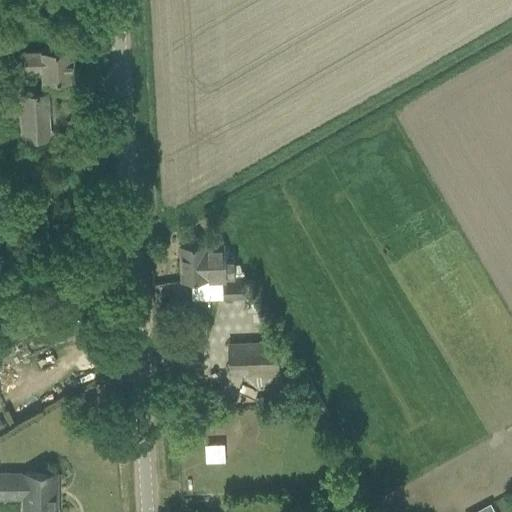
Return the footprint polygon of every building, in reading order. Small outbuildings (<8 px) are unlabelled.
[(45,81),(73,79),(71,50),(24,53),(24,68),(45,67),(45,81)] [(47,94),(27,95),(20,95),(22,139),(49,138),(47,94)] [(69,201),(45,204),(46,228),(71,226),(69,201)] [(225,244),(222,244),(180,246),(182,280),(193,280),(194,301),(223,299),(246,298),(244,277),(234,278),(233,258),(225,258),(225,244)] [(280,370),(279,342),(227,344),(229,372),(280,370)] [(23,511),(56,511),(56,473),(25,473),(25,475),(10,475),(10,474),(0,473),(0,497),(10,498),(10,493),(24,494),(23,511)]
